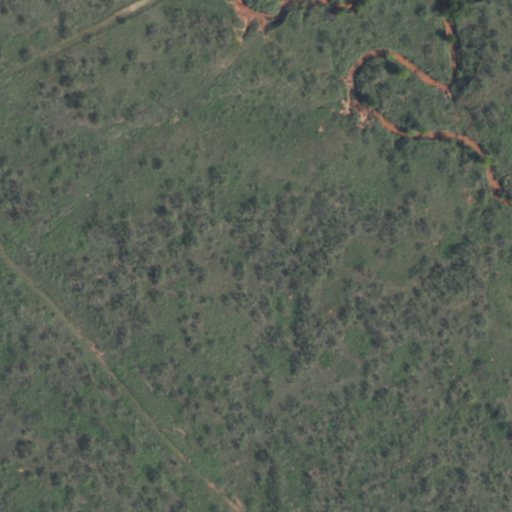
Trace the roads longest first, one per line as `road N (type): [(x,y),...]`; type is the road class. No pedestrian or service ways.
road 1 (residential): [(0,320),(99,447),(167,511)]
road 2 (residential): [(0,67),(128,0)]
